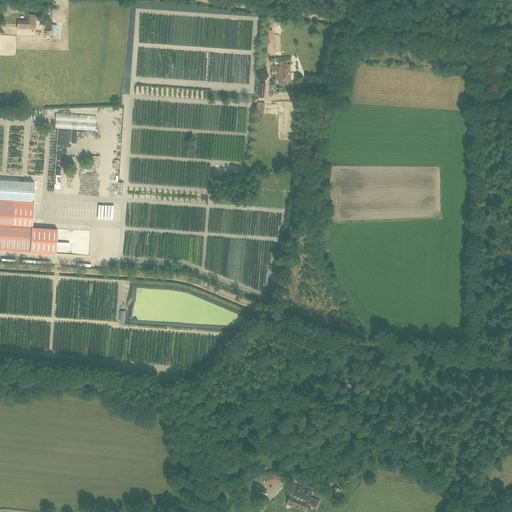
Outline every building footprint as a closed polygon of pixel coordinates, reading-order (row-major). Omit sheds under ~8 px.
[(35,28),(35,15),(29,14),(28,22),(18,21),(18,28),(35,28)] [(52,31),(45,30),(45,35),(57,35),(58,25),(52,25),(52,31)] [(282,72),(282,80),(290,80),(290,68),(291,68),(291,65),(290,65),(282,65),(282,69),(281,69),(281,72),(282,72)] [(57,112),(56,127),(96,130),(97,115),(57,112)] [(0,249),(31,252),(32,227),(12,226),(14,201),(0,199),(0,249)] [(275,470),(264,473),(266,482),(277,480),(275,470)] [(316,508),(319,500),(310,497),(312,492),(295,485),(292,491),(289,489),(287,494),(290,496),(287,504),(304,511),(307,504),(316,508)] [(331,493),(337,497),(340,494),(338,492),(340,489),(336,486),(331,493)]
